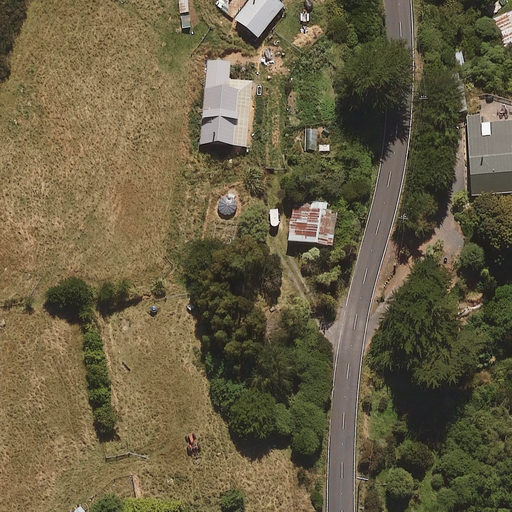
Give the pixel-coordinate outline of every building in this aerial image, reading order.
[(282,6),(274,0),(250,0),(235,20),(257,37),(282,6)] [(511,12),(486,24),(501,55),(511,50),(511,12)] [(231,63),(208,60),(200,142),(245,146),(251,82),(229,80),(231,63)] [(460,75),(450,76),(455,112),(465,110),(460,75)] [(482,114),(465,115),(470,195),(511,192),(511,120),(482,122),(482,114)] [(234,195),(220,194),(220,214),(234,215),(234,195)] [(336,204),(293,199),(288,240),(331,245),(336,204)]
